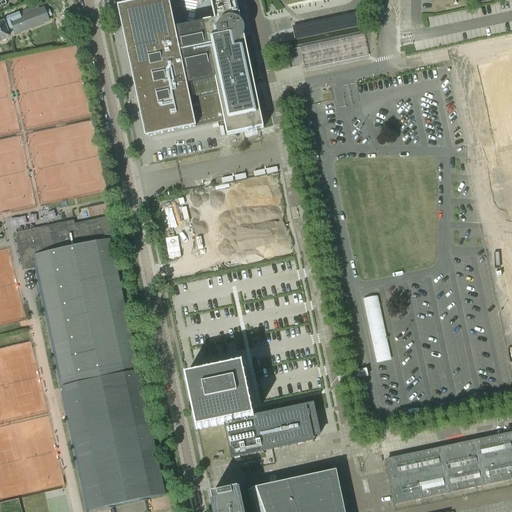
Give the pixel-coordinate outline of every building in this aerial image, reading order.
[(0,0),(0,8),(6,5),(5,3),(9,0),(0,0)] [(174,29),(168,0),(153,0),(117,8),(144,137),(224,122),(203,23),(174,29)] [(209,0),(214,21),(203,23),(224,122),(227,137),(263,129),(244,36),(235,0),(209,0)] [(14,34),(28,29),(49,21),(47,17),(51,15),(50,11),(46,13),(44,9),(40,11),(38,6),(20,14),(19,13),(2,20),(3,22),(0,23),(0,42),(1,43),(1,42),(7,40),(9,36),(9,35),(8,33),(13,31),(14,34)] [(302,68),(367,57),(363,35),(299,46),(302,68)] [(108,236),(113,235),(109,217),(75,224),(74,221),(38,228),(39,231),(18,235),(25,268),(22,269),(23,271),(35,269),(59,383),(86,511),(168,494),(114,239),(109,240),(108,236)] [(380,296),(365,299),(378,364),(393,361),(380,296)] [(242,365),(187,377),(185,377),(196,431),(197,430),(199,430),(224,425),(231,459),(314,441),(313,437),(320,435),(314,404),(254,417),(242,365)] [(396,504),(511,478),(511,434),(387,461),(396,504)] [(238,490),(211,496),(210,496),(213,511),(343,511),(343,509),(335,472),(238,492),(238,490)]
